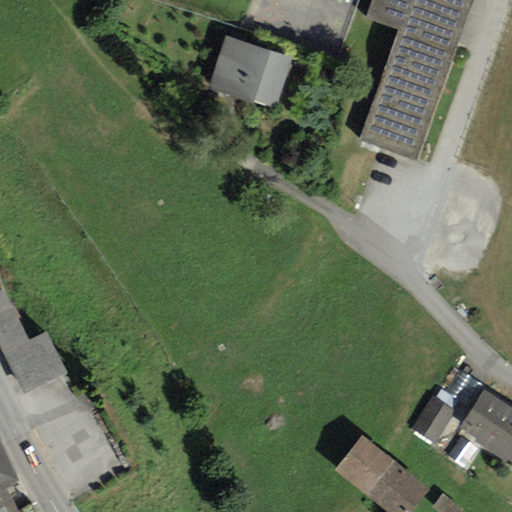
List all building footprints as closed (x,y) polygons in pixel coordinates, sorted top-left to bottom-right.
[(473,0),(372,0),(366,18),(397,29),(358,141),(417,162),(473,0)] [(293,59),(225,36),(208,86),(276,109),(293,59)] [(321,65),(315,82),(344,92),(350,75),(321,65)] [(4,290),(0,291),(0,338),(25,387),(63,368),(45,332),(30,340),(4,290)] [(511,418),(485,399),(461,431),(511,468),(511,418)] [(433,405),(415,434),(433,445),(451,417),(433,405)] [(409,511),(428,489),(361,437),(334,470),(387,511),(409,511)] [(16,477),(0,443),(0,511),(19,511),(5,484),(16,477)] [(462,511),(464,510),(442,493),(432,507),(438,511),(462,511)]
